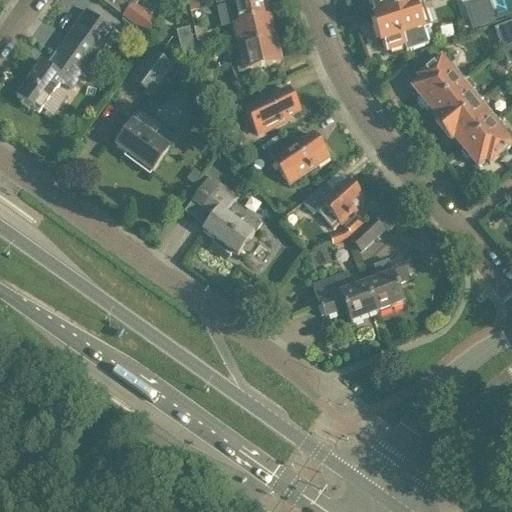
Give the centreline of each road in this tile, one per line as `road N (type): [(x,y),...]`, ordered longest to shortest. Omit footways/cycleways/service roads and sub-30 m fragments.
road 1 (primary): [(367,488),(0,226)]
road 2 (residential): [(314,397),(293,371),(0,158)]
road 3 (primary): [(0,288),(323,511)]
road 4 (residential): [(511,301),(386,154),(338,84),(306,0)]
road 5 (tertiary): [(511,332),(453,372),(367,488)]
road 6 (tertiary): [(405,511),(448,445),(511,379)]
